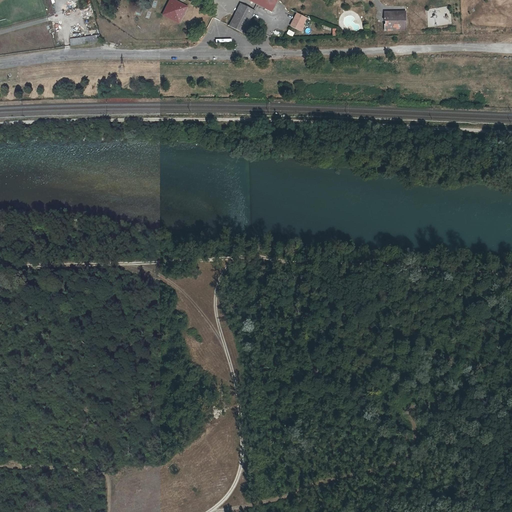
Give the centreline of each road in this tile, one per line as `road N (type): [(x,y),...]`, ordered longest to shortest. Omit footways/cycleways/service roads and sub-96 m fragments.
road 1 (track): [(0,267),(246,256),(511,272)]
road 2 (track): [(0,124),(275,120),(511,132)]
road 3 (track): [(209,511),(232,487),(242,456),(238,397),(214,307),(217,282),(246,256)]
road 4 (track): [(128,263),(160,274),(223,344)]
